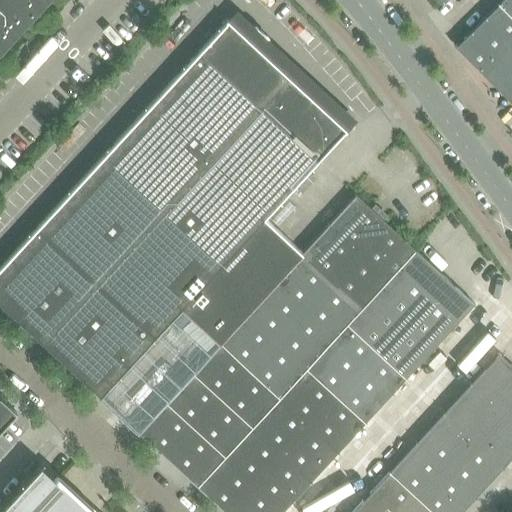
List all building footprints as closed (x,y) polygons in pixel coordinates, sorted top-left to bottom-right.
[(0,0),(0,43),(39,0),(0,0)] [(511,13),(511,0),(499,0),(499,1),(511,13)] [(511,102),(511,13),(499,1),(455,45),(511,102)] [(263,217),(344,130),(345,131),(346,130),(294,82),(242,34),(226,20),(225,20),(226,21),(200,50),(199,49),(198,50),(199,51),(0,266),(0,303),(100,395),(181,307),(191,316),(173,335),(197,357),(215,338),(219,342),(277,396),(306,364),(346,321),(360,306),(302,252),(263,217)] [(301,192),(315,177),(308,170),(294,185),(301,192)] [(387,277),(414,248),(355,193),(354,194),(355,195),(302,252),(360,306),(387,277)] [(473,302),(442,273),(414,248),(387,277),(446,332),(473,302)] [(446,332),(387,277),(360,306),(346,321),(405,376),(446,332)] [(366,419),(405,376),(346,321),(306,364),(366,419)] [(195,483),(277,396),(219,342),(138,430),(195,483)] [(437,511),(459,511),(511,455),(511,365),(498,352),(391,469),(437,511)] [(226,511),(279,511),(366,419),(306,364),(277,396),(195,483),(226,511)] [(0,424),(14,409),(0,395),(0,424)] [(0,511),(93,511),(41,463),(0,507),(0,511)] [(437,511),(391,469),(350,511),(437,511)]
